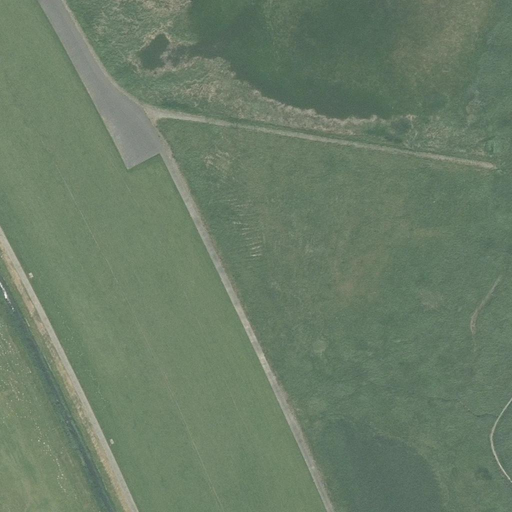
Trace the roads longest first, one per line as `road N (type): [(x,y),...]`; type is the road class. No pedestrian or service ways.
road 1 (track): [(45,0),(111,116),(134,143),(165,161),(328,511)]
road 2 (track): [(111,116),(489,172)]
